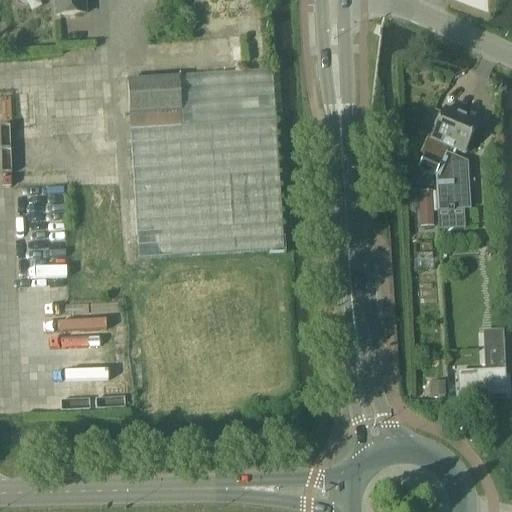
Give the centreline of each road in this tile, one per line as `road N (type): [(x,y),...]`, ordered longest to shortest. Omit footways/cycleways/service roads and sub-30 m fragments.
road 1 (tertiary): [(380,455),(361,398),(354,338),(331,5)]
road 2 (tertiary): [(0,495),(266,489),(347,497)]
road 3 (tertiary): [(511,58),(399,5),(331,5)]
road 4 (tertiary): [(462,511),(458,485),(435,459),(402,450),(380,455)]
